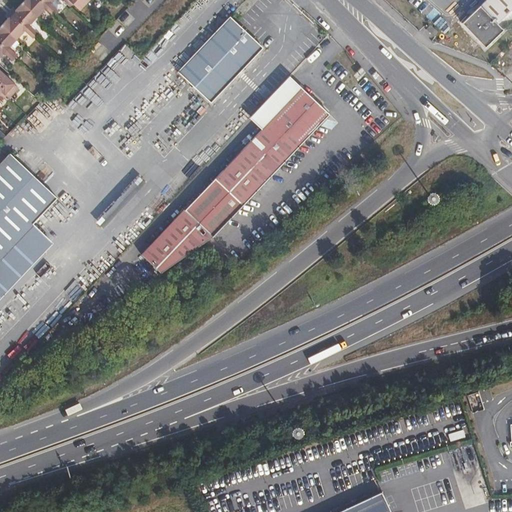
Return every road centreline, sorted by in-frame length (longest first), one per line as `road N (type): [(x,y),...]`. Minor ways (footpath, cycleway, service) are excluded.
road 1 (trunk): [(511,224),(313,329),(43,437)]
road 2 (trunk): [(406,174),(223,325),(43,437)]
road 3 (trunk): [(151,422),(321,349),(511,250)]
road 4 (trunk): [(151,422),(511,328)]
road 5 (trunk): [(0,478),(151,422)]
road 6 (unknown): [(330,499),(435,474),(448,482),(457,511)]
road 7 (primary): [(467,97),(351,0)]
